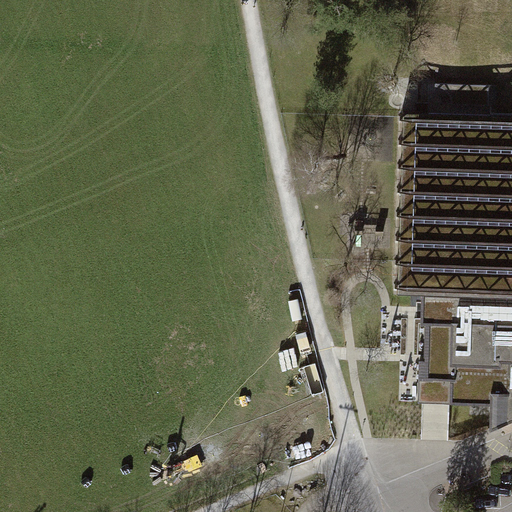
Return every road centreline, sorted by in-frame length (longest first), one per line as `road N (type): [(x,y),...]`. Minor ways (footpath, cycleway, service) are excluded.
road 1 (track): [(353,454),(281,158),(252,0)]
road 2 (track): [(203,511),(353,454)]
